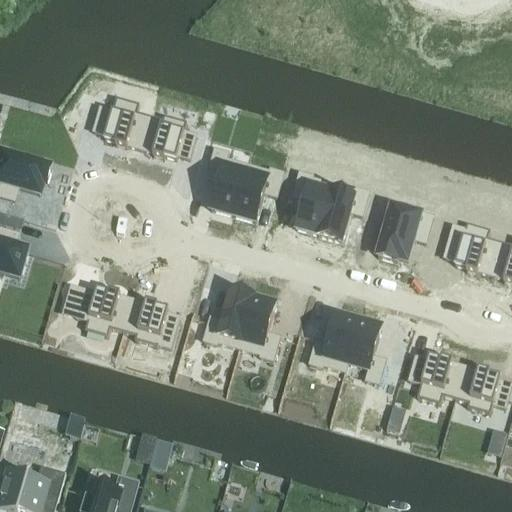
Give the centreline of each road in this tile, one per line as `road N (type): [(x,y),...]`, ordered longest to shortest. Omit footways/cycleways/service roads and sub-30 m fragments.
road 1 (residential): [(511,333),(475,333),(436,309),(165,232)]
road 2 (residential): [(165,232),(164,212),(142,190),(114,184),(90,191),(78,223),(86,247),(122,261),(150,256)]
